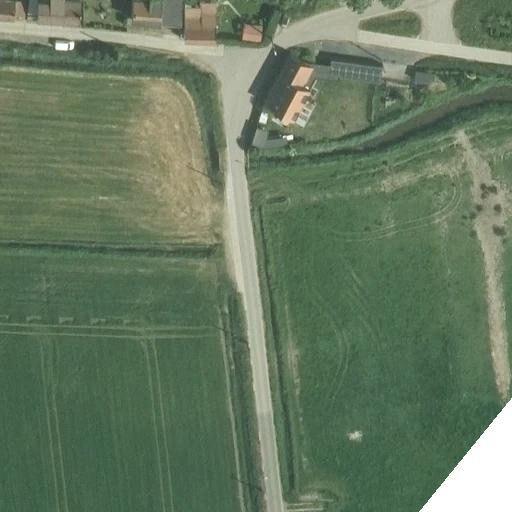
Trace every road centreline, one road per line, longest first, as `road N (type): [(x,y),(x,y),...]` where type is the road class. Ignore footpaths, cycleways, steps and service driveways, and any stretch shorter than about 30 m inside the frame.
road 1 (unclassified): [(255,78),(239,115),(236,156),(273,511)]
road 2 (unclassified): [(255,78),(224,52),(0,29)]
road 3 (unclassified): [(455,52),(313,28)]
